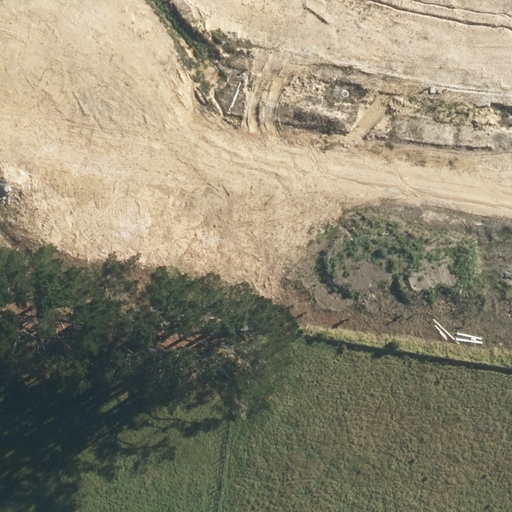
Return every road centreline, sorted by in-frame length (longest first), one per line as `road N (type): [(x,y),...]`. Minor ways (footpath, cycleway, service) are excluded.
road 1 (unknown): [(511,118),(104,42)]
road 2 (unknown): [(108,0),(59,297)]
